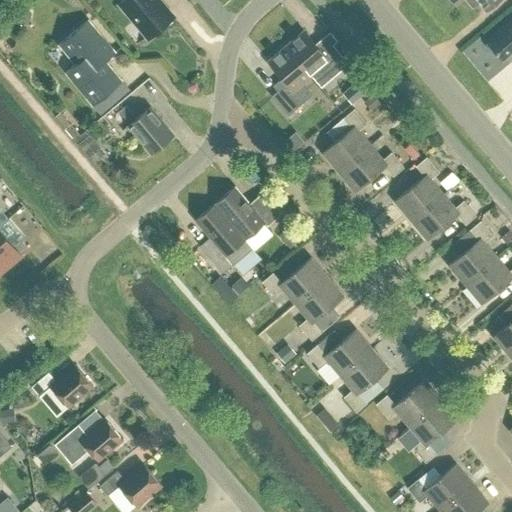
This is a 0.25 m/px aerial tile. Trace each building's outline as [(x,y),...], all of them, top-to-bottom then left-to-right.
[(121,0),(119,3),(148,37),(173,16),(159,0),(121,0)] [(453,0),(457,4),(461,0),(467,0),(473,8),(480,2),(487,11),(500,0),(453,0)] [(59,45),(60,44),(76,63),(65,72),(92,105),(122,80),(121,79),(120,80),(104,61),(116,51),(88,19),(58,44),(59,45)] [(511,19),(487,41),(503,60),(511,51),(511,19)] [(303,30),(285,45),(311,76),(321,67),(330,79),(348,65),(332,45),(322,53),(303,30)] [(285,45),(267,61),(286,83),(271,96),(287,115),(311,95),(301,84),(311,76),(285,45)] [(118,111),(129,123),(127,125),(151,153),(173,134),(150,106),(136,118),(125,105),(118,111)] [(321,152),(338,172),(370,145),(358,130),(366,123),(354,108),(343,117),(351,127),(321,152)] [(338,172),(355,191),(385,166),(393,176),(403,167),(391,152),(383,159),(370,145),(338,172)] [(394,200),(410,220),(443,193),(431,178),(439,171),(426,157),(416,166),(424,175),(394,200)] [(215,203),(252,247),(253,246),(246,238),(264,222),(267,225),(278,216),(261,197),(251,206),(234,186),(215,203)] [(410,220),(427,240),(457,214),(465,224),(476,215),(463,200),(455,207),(443,193),(410,220)] [(202,248),(223,273),(233,264),(252,247),(215,203),(195,219),(212,239),(202,248)] [(0,224),(8,218),(0,208),(0,224)] [(8,218),(0,224),(0,256),(1,255),(9,264),(28,249),(20,239),(24,236),(8,218)] [(448,264),(465,284),(497,257),(485,242),(493,235),(480,220),(470,229),(478,239),(448,264)] [(282,289),(294,303),(327,276),(310,256),(280,282),(272,272),(262,281),(274,296),(282,289)] [(465,284),(481,304),(511,278),(511,279),(511,268),(509,271),(497,257),(465,284)] [(211,283),(228,303),(236,295),(220,276),(211,283)] [(240,276),(230,284),(236,293),(246,285),(240,276)] [(299,325),(311,340),(322,331),(314,321),(343,296),(327,276),(294,303),(307,318),(299,325)] [(511,319),(492,336),(509,356),(511,352),(511,319)] [(327,361),(339,375),(372,348),(355,328),(325,353),(317,344),(306,353),(319,368),(327,361)] [(343,397),(356,411),(366,402),(358,393),(388,367),(372,348),(339,375),(352,390),(343,397)] [(48,371),(30,386),(38,396),(50,386),(68,406),(92,385),(74,364),(56,380),(48,371)] [(396,411),(409,426),(441,399),(424,379),(394,404),(386,395),(376,404),(388,418),(396,411)] [(413,447),(425,462),(436,453),(428,444),(457,418),(441,399),(409,426),(421,441),(413,447)] [(1,409),(2,422),(16,421),(15,408),(1,409)] [(324,423),(323,424),(330,433),(331,432),(338,426),(331,417),(324,423)] [(104,418),(86,433),(78,424),(54,443),(71,464),(88,449),(97,460),(122,439),(104,418)] [(0,455),(2,454),(11,446),(0,432),(0,455)] [(44,448),(53,459),(59,454),(50,444),(44,448)] [(98,466),(105,474),(114,466),(107,458),(98,466)] [(417,478),(406,488),(419,502),(427,495),(439,510),(472,483),(455,463),(425,488),(417,478)] [(119,485),(136,505),(161,485),(143,464),(125,479),(117,470),(99,485),(107,495),(119,485)] [(472,483),(439,510),(441,511),(476,511),(488,502),(472,483)] [(90,491),(71,506),(76,511),(88,511),(100,503),(90,491)] [(6,496),(0,500),(0,511),(15,511),(18,510),(6,496)]
